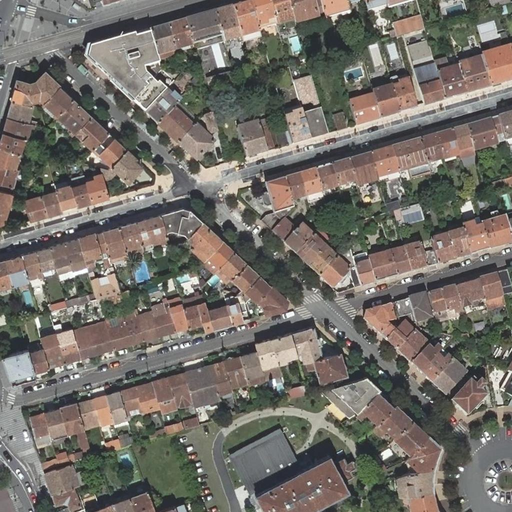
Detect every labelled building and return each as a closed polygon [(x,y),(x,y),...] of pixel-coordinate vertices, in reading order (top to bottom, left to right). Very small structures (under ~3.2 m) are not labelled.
[(269,0),(252,0),(250,1),(259,28),(266,26),(276,23),(269,0)] [(288,0),(269,0),(276,23),(277,25),(279,31),(281,39),(289,37),(288,33),(297,30),(296,27),(295,22),(288,0)] [(288,0),(295,22),(317,16),(313,1),(317,0),(288,0)] [(320,0),(324,15),(340,10),(341,15),(350,13),(347,3),(346,0),(320,0)] [(386,0),(364,0),(368,10),(387,5),(386,0)] [(250,1),(232,6),(240,31),(242,37),(259,31),(259,28),(250,1)] [(232,6),(215,11),(222,36),(225,44),(225,46),(229,45),(226,35),(236,32),(239,43),(243,41),(242,37),(240,31),(232,6)] [(326,20),(341,15),(340,10),(324,15),(326,20)] [(215,11),(186,19),(193,44),(193,45),(194,48),(196,53),(209,49),(207,42),(222,38),(222,36),(215,11)] [(420,14),(392,23),(396,37),(424,28),(420,14)] [(186,19),(168,24),(175,50),(190,46),(191,49),(194,48),(193,45),(193,44),(186,19)] [(168,24),(150,30),(156,51),(158,58),(166,56),(165,53),(172,51),(173,54),(176,53),(175,50),(168,24)] [(88,57),(145,112),(167,89),(159,82),(157,84),(153,80),(162,70),(161,69),(158,58),(156,51),(150,30),(129,36),(121,38),(119,39),(90,47),(88,57)] [(259,31),(242,37),(243,41),(243,43),(261,37),(259,31)] [(207,42),(209,49),(225,44),(222,38),(207,42)] [(445,100),(434,61),(428,39),(407,46),(424,106),(445,100)] [(502,49),(482,55),(483,57),(491,86),(511,80),(511,52),(510,46),(506,48),(502,49)] [(445,57),(434,61),(445,100),(467,93),(458,64),(448,67),(445,57)] [(483,57),(458,64),(467,93),(491,86),(483,57)] [(18,80),(12,99),(30,104),(32,100),(40,98),(45,102),(59,86),(45,72),(37,82),(30,84),(25,82),(18,80)] [(210,85),(233,82),(232,72),(208,75),(210,85)] [(311,77),(294,82),(302,110),(310,139),(316,137),(323,135),(328,134),(311,77)] [(412,89),(409,80),(400,82),(399,79),(396,78),(390,79),(392,86),(400,113),(417,108),(412,89)] [(170,85),(167,89),(172,94),(174,92),(176,90),(170,85)] [(59,86),(45,102),(44,102),(58,115),(73,99),(59,86)] [(389,86),(373,91),(374,95),(380,118),(400,113),(392,86),(389,86)] [(167,89),(145,112),(158,124),(174,107),(177,104),(181,99),(174,92),(172,94),(167,89)] [(374,95),(350,102),(356,126),(380,118),(374,95)] [(12,99),(7,117),(28,123),(30,123),(34,124),(36,125),(37,122),(29,119),(33,105),(30,104),(12,99)] [(70,133),(73,135),(76,132),(91,116),(73,99),(58,115),(73,130),(70,133)] [(51,113),(56,117),(58,115),(44,102),(42,105),(44,107),(51,113)] [(177,104),(174,107),(183,116),(186,112),(177,104)] [(174,107),(158,124),(178,143),(196,125),(197,123),(186,112),(183,116),(174,107)] [(218,130),(211,108),(204,116),(209,133),(218,130)] [(292,116),(285,118),(292,144),(310,139),(302,110),(294,112),(295,115),(292,116)] [(511,111),(498,116),(503,132),(505,141),(507,147),(511,146),(511,111)] [(338,131),(347,128),(343,113),(333,115),(338,131)] [(69,134),(70,133),(73,130),(58,115),(56,117),(54,119),(69,134)] [(91,116),(76,132),(86,142),(85,143),(87,146),(88,144),(93,149),(109,132),(91,116)] [(498,116),(467,125),(473,146),(474,150),(497,143),(495,135),(503,132),(498,116)] [(7,117),(3,132),(24,138),(26,139),(30,127),(33,128),(34,124),(30,123),(28,123),(7,117)] [(275,149),(266,119),(264,120),(261,121),(258,121),(237,128),(245,158),(267,151),(275,149)] [(196,125),(178,143),(182,146),(196,160),(213,142),(199,128),(196,125)] [(467,125),(451,130),(457,150),(473,146),(467,125)] [(451,130),(436,134),(443,158),(455,155),(457,160),(460,160),(459,155),(457,150),(451,130)] [(3,132),(0,142),(0,146),(20,153),(24,138),(3,132)] [(127,150),(109,132),(93,149),(112,166),(127,150)] [(495,135),(497,143),(505,141),(503,132),(495,135)] [(42,143),(50,146),(47,133),(45,134),(42,143)] [(436,134),(420,139),(427,163),(443,158),(436,134)] [(420,139),(392,147),(399,171),(427,163),(420,139)] [(0,146),(0,163),(15,168),(18,156),(25,158),(26,154),(20,153),(0,146)] [(473,146),(457,150),(459,155),(474,151),(474,150),(473,146)] [(392,147),(370,153),(376,175),(378,179),(388,177),(387,175),(399,171),(392,147)] [(136,158),(127,150),(112,166),(108,169),(101,167),(102,173),(104,179),(111,176),(117,169),(128,180),(143,164),(140,162),(138,164),(134,160),(136,158)] [(370,153),(349,159),(355,181),(357,187),(361,185),(359,180),(370,177),(371,182),(378,180),(378,179),(376,175),(370,153)] [(40,158),(35,174),(48,161),(40,158)] [(349,159),(331,164),(338,186),(355,181),(349,159)] [(0,189),(1,190),(3,183),(13,186),(18,169),(15,168),(0,163),(0,189)] [(331,164),(316,169),(323,196),(331,194),(329,189),(338,186),(331,164)] [(316,169),(300,173),(306,195),(309,203),(324,198),(323,196),(316,169)] [(143,183),(151,179),(148,172),(139,176),(143,183)] [(104,179),(102,173),(85,179),(86,183),(92,202),(109,198),(104,179)] [(300,173),(285,178),(291,200),(306,195),(300,173)] [(511,176),(503,179),(505,188),(511,185),(511,176)] [(75,178),(69,179),(70,181),(71,184),(72,187),(78,207),(92,202),(86,183),(85,179),(85,178),(76,180),(75,178)] [(261,221),(272,231),(283,219),(294,208),(293,207),(291,200),(285,178),(265,184),(268,193),(263,194),(262,197),(264,205),(267,207),(272,205),(274,213),(266,216),(261,221)] [(42,195),(47,215),(63,211),(57,191),(56,189),(55,185),(54,183),(52,184),(54,192),(42,195)] [(57,191),(63,211),(65,210),(65,208),(70,206),(70,209),(78,207),(72,187),(71,184),(56,189),(57,191)] [(0,189),(0,223),(1,223),(10,193),(1,190),(0,189)] [(10,193),(1,223),(4,223),(12,193),(10,193)] [(27,208),(30,220),(47,215),(42,195),(25,200),(27,208)] [(394,205),(386,207),(388,213),(394,211),(396,210),(394,205)] [(183,207),(161,214),(166,232),(175,229),(180,231),(188,237),(203,221),(190,209),(183,207)] [(23,223),(30,220),(27,208),(19,210),(23,223)] [(161,214),(136,221),(142,243),(142,244),(144,251),(150,250),(149,247),(155,245),(169,241),(167,236),(166,232),(161,214)] [(511,240),(507,222),(505,216),(481,223),(482,226),(489,249),(511,242),(511,240)] [(283,219),(272,231),(284,243),(295,230),(283,219)] [(136,221),(119,226),(126,248),(142,244),(142,243),(136,221)] [(222,240),(203,221),(188,237),(194,243),(190,246),(204,259),(208,255),(222,240)] [(466,224),(462,225),(464,230),(471,254),(489,249),(482,226),(476,227),(474,228),(473,226),(472,223),(469,224),(466,224)] [(295,230),(284,243),(295,254),(313,236),(301,224),(295,230)] [(103,231),(95,233),(101,254),(105,267),(113,265),(112,264),(111,264),(110,261),(128,256),(127,254),(126,248),(119,226),(103,231)] [(313,236),(295,254),(307,265),(325,247),(331,241),(319,229),(313,236)] [(455,259),(471,254),(464,230),(448,234),(455,259)] [(95,233),(79,238),(86,265),(94,263),(92,257),(101,254),(95,233)] [(448,234),(430,239),(433,249),(437,264),(455,259),(448,234)] [(79,238),(64,242),(70,262),(72,269),(86,265),(79,238)] [(234,251),(222,240),(208,255),(204,259),(203,260),(201,262),(213,274),(214,272),(216,270),(219,267),(234,251)] [(64,242),(50,246),(55,266),(57,272),(57,273),(72,269),(70,262),(64,242)] [(420,242),(420,243),(427,267),(437,264),(433,249),(423,252),(420,242)] [(427,267),(420,243),(404,247),(411,272),(427,267)] [(142,244),(126,248),(127,254),(139,250),(140,252),(144,251),(142,244)] [(50,246),(35,250),(41,270),(55,266),(50,246)] [(353,288),(360,286),(354,265),(349,246),(337,258),(319,276),(332,288),(344,275),(342,273),(347,268),(353,288)] [(390,251),(388,246),(384,247),(386,253),(377,255),(376,253),(375,252),(370,254),(369,255),(369,257),(368,258),(369,260),(375,282),(397,276),(390,251)] [(319,276),(337,258),(325,247),(307,265),(319,276)] [(411,272),(404,247),(390,251),(397,276),(411,272)] [(35,250),(21,255),(26,273),(28,279),(39,276),(42,275),(41,270),(35,250)] [(246,262),(234,251),(219,267),(232,278),(246,262)] [(21,255),(5,259),(12,285),(13,288),(17,288),(16,284),(28,280),(28,279),(26,273),(21,255)] [(0,288),(12,285),(5,259),(0,260),(0,288)] [(360,286),(375,282),(369,260),(354,265),(360,286)] [(259,274),(246,262),(232,278),(245,291),(259,274)] [(72,269),(73,274),(87,270),(86,265),(72,269)] [(88,273),(94,293),(95,298),(99,297),(107,294),(115,292),(120,291),(113,265),(105,267),(106,270),(110,268),(111,274),(95,279),(94,276),(96,275),(95,271),(88,273)] [(232,278),(219,267),(216,270),(214,272),(227,284),(232,278)] [(72,269),(57,273),(59,279),(73,275),(73,274),(72,269)] [(195,269),(188,271),(190,278),(197,276),(195,269)] [(511,286),(507,269),(496,273),(503,295),(511,292),(511,286)] [(496,273),(478,278),(485,304),(486,307),(495,304),(496,307),(506,304),(503,295),(496,273)] [(271,285),(259,274),(245,291),(256,301),(258,298),(271,285)] [(478,278),(454,285),(461,308),(462,312),(463,315),(486,308),(486,307),(485,304),(478,278)] [(156,282),(147,285),(149,292),(158,289),(156,282)] [(287,300),(271,285),(258,298),(256,301),(255,302),(258,316),(266,313),(285,308),(287,300)] [(454,285),(440,289),(446,309),(447,312),(453,310),(454,314),(462,312),(461,308),(454,285)] [(128,288),(120,291),(115,292),(117,300),(131,296),(128,288)] [(440,289),(428,293),(433,310),(434,315),(435,316),(438,315),(437,311),(446,309),(440,289)] [(115,292),(107,294),(109,299),(110,302),(117,300),(115,292)] [(194,293),(195,296),(197,303),(203,323),(205,331),(213,329),(209,315),(207,310),(205,301),(204,300),(202,294),(200,294),(199,292),(194,293)] [(242,293),(237,292),(236,295),(230,294),(229,297),(231,302),(226,304),(227,304),(232,323),(243,320),(237,301),(244,299),(242,293)] [(94,293),(80,297),(81,302),(82,302),(91,299),(95,298),(94,293)] [(423,294),(408,298),(412,313),(413,315),(415,321),(430,316),(428,312),(423,294)] [(195,296),(181,300),(182,302),(189,327),(203,323),(197,303),(195,296)] [(80,297),(65,301),(67,306),(81,302),(80,297)] [(95,298),(91,299),(93,305),(101,303),(101,302),(99,297),(95,298)] [(408,298),(394,302),(399,317),(405,315),(406,317),(413,315),(412,313),(408,298)] [(65,301),(51,305),(53,310),(66,307),(67,306),(65,301)] [(169,306),(167,301),(163,302),(164,307),(153,311),(160,335),(176,330),(169,306)] [(163,302),(151,306),(153,311),(164,307),(163,302)] [(189,327),(182,302),(169,306),(176,330),(189,327)] [(363,318),(385,339),(394,329),(397,327),(393,324),(391,319),(399,317),(394,302),(390,303),(365,311),(363,318)] [(209,315),(213,329),(232,323),(227,304),(215,308),(216,313),(209,315)] [(136,316),(133,305),(128,306),(130,313),(122,316),(130,343),(143,340),(136,316)] [(153,311),(151,306),(147,307),(149,312),(139,315),(136,316),(143,340),(160,335),(153,311)] [(53,310),(50,311),(52,318),(68,313),(66,307),(53,310)] [(109,319),(106,320),(107,325),(114,348),(130,343),(122,316),(122,315),(118,316),(119,320),(110,323),(109,319)] [(89,324),(90,329),(97,353),(114,348),(107,325),(106,320),(89,324)] [(394,329),(385,339),(396,349),(406,339),(410,334),(413,331),(402,321),(400,323),(397,327),(394,329)] [(484,321),(474,323),(475,330),(485,328),(484,321)] [(73,329),(74,334),(81,358),(97,353),(90,329),(89,324),(73,329)] [(312,326),(291,332),(296,352),(301,350),(304,362),(322,356),(321,352),(319,345),(320,345),(318,336),(317,337),(314,327),(312,326)] [(406,339),(396,349),(411,363),(429,344),(417,333),(421,328),(417,327),(414,330),(413,331),(410,334),(406,339)] [(271,338),(278,362),(285,360),(284,357),(290,356),(295,354),(297,354),(296,352),(291,332),(271,338)] [(45,336),(40,337),(43,348),(48,367),(64,362),(58,338),(56,333),(52,334),(53,337),(46,338),(45,336)] [(429,344),(411,363),(420,371),(436,354),(438,352),(443,347),(453,336),(439,333),(429,344)] [(64,362),(81,358),(74,334),(58,338),(64,362)] [(263,372),(279,367),(279,365),(278,362),(271,338),(255,342),(257,351),(262,367),(263,372)] [(43,348),(29,352),(34,371),(48,367),(43,348)] [(27,349),(1,356),(10,379),(34,371),(29,352),(27,349)] [(247,380),(248,382),(262,378),(261,376),(264,375),(263,372),(262,367),(257,351),(240,356),(247,380)] [(351,371),(345,372),(343,366),(342,363),(342,360),(339,352),(331,354),(325,356),(322,356),(304,362),(300,363),(304,377),(311,375),(310,371),(309,369),(314,367),(316,367),(320,381),(339,375),(341,383),(367,376),(357,366),(351,371)] [(442,359),(436,354),(420,371),(431,382),(452,359),(447,354),(444,357),(442,359)] [(224,361),(231,384),(235,383),(236,385),(245,382),(245,380),(247,380),(240,356),(224,361)] [(466,372),(452,359),(431,382),(445,395),(450,400),(470,379),(465,374),(466,372)] [(224,361),(211,364),(218,390),(219,391),(219,394),(233,390),(232,386),(231,384),(224,361)] [(219,394),(219,391),(218,390),(211,364),(198,368),(205,395),(206,399),(207,401),(207,402),(221,398),(219,394)] [(206,399),(205,395),(198,368),(184,372),(193,400),(194,402),(194,403),(195,406),(207,402),(207,401),(206,399)] [(177,407),(177,408),(182,407),(194,403),(194,402),(193,400),(184,372),(168,377),(175,401),(177,407)] [(511,372),(509,372),(500,389),(511,396),(511,399),(508,406),(511,406),(511,372)] [(380,388),(367,376),(341,383),(319,389),(352,417),(356,413),(380,388)] [(168,377),(152,381),(159,408),(161,412),(165,411),(177,407),(175,401),(168,377)] [(475,384),(470,379),(450,400),(467,416),(475,407),(477,404),(484,398),(486,395),(481,390),(486,384),(480,378),(475,384)] [(143,410),(144,416),(148,415),(147,411),(159,408),(152,381),(136,386),(143,410)] [(304,384),(286,389),(288,398),(307,392),(304,384)] [(136,386),(119,391),(126,415),(130,414),(129,409),(138,406),(140,411),(143,410),(136,386)] [(396,404),(380,388),(356,413),(361,418),(361,417),(365,413),(367,411),(378,422),(396,404)] [(119,391),(106,395),(114,421),(114,422),(127,418),(126,415),(119,391)] [(93,398),(101,425),(114,421),(106,395),(93,398)] [(95,427),(101,425),(93,398),(77,403),(84,428),(90,426),(89,425),(94,424),(95,427)] [(59,406),(60,408),(67,433),(77,431),(84,428),(77,403),(76,401),(59,406)] [(412,419),(396,404),(378,422),(376,424),(373,428),(379,434),(381,436),(389,429),(396,436),(412,419)] [(129,409),(130,414),(130,415),(140,412),(140,411),(138,406),(129,409)] [(60,408),(44,413),(52,440),(68,435),(67,433),(60,408)] [(52,440),(44,413),(30,416),(38,443),(52,440)] [(183,420),(185,428),(186,428),(196,425),(194,417),(183,420)] [(428,434),(412,419),(396,436),(394,438),(408,450),(405,454),(408,456),(411,453),(428,434)] [(165,428),(166,433),(183,428),(181,422),(165,426),(165,428)] [(84,451),(90,449),(84,428),(77,431),(81,448),(83,448),(84,451)] [(149,432),(150,438),(166,433),(165,428),(149,432)] [(278,433),(235,456),(251,487),(254,485),(258,491),(254,493),(264,511),(320,511),(317,507),(349,490),(344,480),(353,475),(343,456),(334,461),(330,454),(294,472),(291,466),(294,464),(278,433)] [(408,456),(405,459),(410,471),(434,468),(434,466),(437,456),(441,446),(428,434),(411,453),(408,456)] [(121,446),(130,444),(134,442),(132,436),(119,440),(121,446)] [(108,450),(112,449),(121,446),(119,440),(119,439),(106,442),(108,450)] [(75,459),(92,455),(90,449),(84,451),(73,454),(75,459)] [(59,464),(75,459),(73,454),(73,453),(67,455),(67,452),(56,455),(57,458),(59,464)] [(41,463),(43,469),(59,464),(57,458),(41,463)] [(76,485),(79,484),(78,483),(74,473),(77,471),(75,465),(74,463),(71,464),(71,463),(56,468),(55,468),(44,472),(52,494),(73,486),(76,485)] [(410,471),(397,476),(399,495),(403,495),(410,494),(433,491),(432,481),(434,468),(410,471)] [(74,473),(78,483),(83,481),(80,471),(77,471),(74,473)] [(58,510),(59,511),(72,511),(71,508),(80,504),(73,486),(52,494),(56,503),(63,501),(68,502),(69,506),(58,510)] [(151,511),(155,511),(147,490),(142,492),(136,494),(133,496),(130,497),(135,511),(151,511)] [(410,494),(412,511),(439,511),(434,497),(433,491),(410,494)] [(135,511),(130,497),(114,503),(117,511),(135,511)] [(117,511),(114,503),(100,508),(101,511),(117,511)] [(185,511),(182,503),(174,506),(160,510),(160,511),(185,511)]
